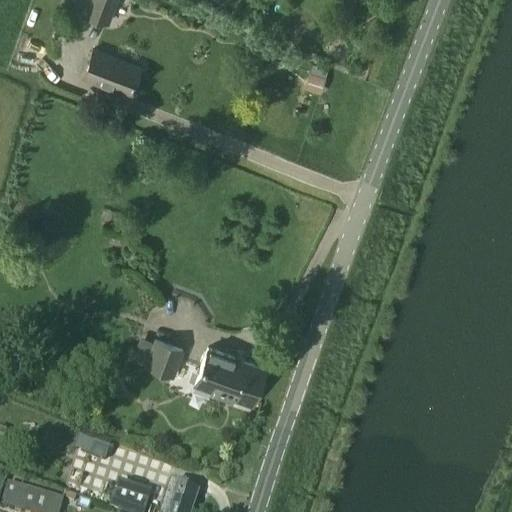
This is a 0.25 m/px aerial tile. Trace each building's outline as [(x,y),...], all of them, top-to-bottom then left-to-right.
[(85,0),(81,12),(108,23),(116,0),(85,0)] [(129,95),(140,67),(92,49),(81,77),(129,95)] [(323,87),(326,78),(312,72),(308,81),(323,87)] [(135,349),(132,358),(145,363),(145,364),(173,375),(183,350),(155,339),(154,341),(141,336),(135,349)] [(251,405),(265,369),(208,347),(194,383),(251,405)] [(91,453),(84,473),(96,477),(103,457),(108,443),(92,437),(87,451),(91,453)] [(188,511),(195,493),(168,484),(159,511),(188,511)] [(16,511),(59,511),(63,501),(7,485),(4,495),(0,507),(16,511)] [(117,511),(141,511),(146,497),(115,487),(108,509),(117,511)] [(64,493),(62,499),(73,503),(75,497),(64,493)]
